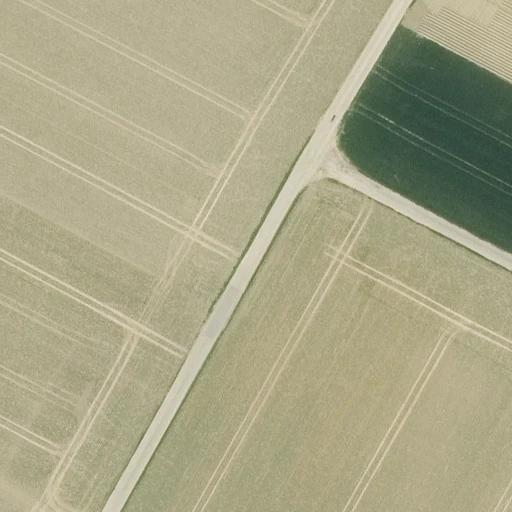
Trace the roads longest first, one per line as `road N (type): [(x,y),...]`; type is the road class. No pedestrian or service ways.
road 1 (track): [(109,511),(309,156)]
road 2 (track): [(511,264),(309,156)]
road 3 (track): [(309,156),(404,0)]
